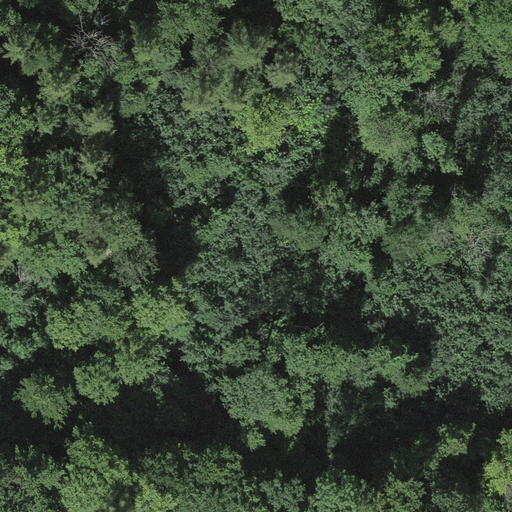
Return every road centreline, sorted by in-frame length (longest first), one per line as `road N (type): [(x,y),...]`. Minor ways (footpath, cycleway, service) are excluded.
road 1 (track): [(0,128),(113,254),(168,337),(200,409),(272,511)]
road 2 (track): [(113,254),(236,282),(312,268),(404,207),(511,191)]
road 3 (track): [(509,192),(391,136),(244,0)]
